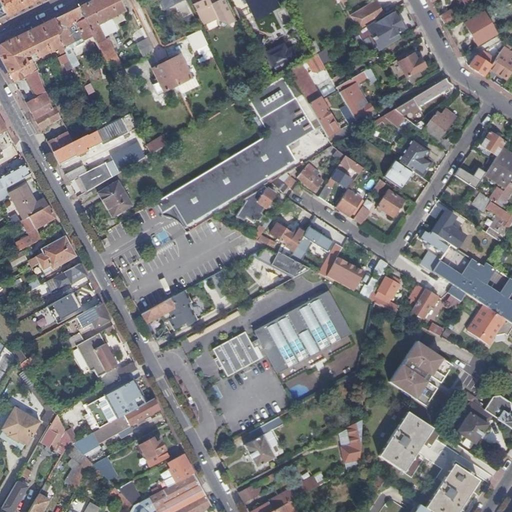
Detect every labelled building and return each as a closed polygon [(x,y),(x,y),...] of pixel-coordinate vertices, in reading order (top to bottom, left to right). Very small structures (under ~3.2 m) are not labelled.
[(0,0),(0,19),(16,12),(40,0),(0,0)] [(92,0),(78,7),(92,35),(109,69),(119,64),(118,62),(119,61),(108,38),(106,39),(105,36),(102,31),(112,26),(121,21),(119,17),(122,16),(121,13),(125,11),(119,0),(92,0)] [(176,0),(177,0),(178,3),(174,5),(177,12),(180,11),(183,18),(191,14),(189,9),(184,0),(176,0)] [(234,22),(226,6),(221,9),(217,1),(216,0),(203,0),(194,5),(205,25),(217,19),(220,25),(225,27),(234,22)] [(221,9),(226,6),(222,0),(219,0),(217,1),(221,9)] [(245,0),(253,16),(276,4),(275,3),(281,0),(245,0)] [(430,0),(431,2),(434,0),(450,0),(456,10),(469,3),(467,0),(430,0)] [(375,20),(385,15),(376,2),(351,17),(358,31),(366,26),(375,20)] [(64,14),(50,21),(62,47),(74,42),(67,28),(76,23),(84,40),(92,35),(78,7),(64,14)] [(440,16),(444,24),(456,17),(452,9),(440,16)] [(377,22),(375,20),(366,26),(373,38),(372,39),(378,48),(388,42),(387,40),(397,34),(404,30),(394,12),(377,22)] [(496,35),(484,13),(464,24),(477,46),(496,35)] [(0,56),(1,59),(13,82),(25,76),(36,70),(30,59),(26,61),(23,56),(24,56),(27,56),(31,55),(32,52),(34,50),(38,57),(57,47),(57,50),(61,56),(58,58),(62,65),(64,64),(67,71),(73,68),(72,67),(68,59),(65,54),(62,47),(50,21),(23,34),(0,45),(0,56)] [(67,28),(74,42),(75,45),(84,40),(76,23),(67,28)] [(145,32),(141,24),(137,27),(141,35),(145,32)] [(102,31),(105,36),(115,31),(112,26),(102,31)] [(199,30),(189,35),(193,42),(190,43),(194,51),(197,49),(200,55),(202,54),(206,61),(213,57),(207,45),(199,30)] [(379,51),(399,38),(397,34),(387,40),(388,42),(378,48),(379,51)] [(153,48),(148,38),(137,44),(143,57),(153,52),(153,48)] [(286,51),(282,44),(265,54),(262,56),(272,76),(297,61),(291,48),(286,51)] [(505,44),(499,52),(504,56),(510,49),(505,44)] [(322,64),(323,65),(331,60),(325,50),(317,55),(322,64)] [(468,66),(484,76),(489,69),(494,60),(482,52),(476,56),(468,66)] [(494,60),(489,69),(506,79),(511,69),(511,61),(498,53),(494,60)] [(406,78),(425,67),(419,58),(416,60),(413,54),(398,63),(406,78)] [(315,57),(306,62),(311,70),(322,64),(317,55),(315,57)] [(393,59),(391,55),(383,60),(386,65),(392,62),(393,59)] [(74,56),(68,59),(72,67),(78,65),(74,56)] [(179,56),(166,62),(179,88),(180,91),(183,97),(186,95),(184,92),(199,85),(194,76),(190,78),(179,56)] [(179,88),(166,62),(152,69),(158,82),(152,84),(157,94),(174,86),(177,93),(180,91),(179,88)] [(301,65),(289,71),(328,137),(339,130),(301,65)] [(372,73),(370,68),(337,88),(349,109),(355,119),(355,120),(373,110),(369,105),(361,109),(349,88),(356,84),(357,87),(361,85),(359,82),(367,78),(366,76),(372,73)] [(112,75),(119,89),(131,83),(123,69),(112,75)] [(36,70),(25,76),(37,98),(46,93),(36,70)] [(261,138),(155,201),(159,207),(175,198),(183,211),(190,222),(294,161),(287,147),(314,130),(295,99),(284,78),(249,99),(261,119),(269,133),(261,138)] [(448,82),(446,78),(394,109),(402,116),(453,85),(448,82)] [(37,98),(26,104),(27,106),(39,129),(60,118),(55,107),(52,109),(49,103),(50,102),(46,93),(37,98)] [(348,123),(355,119),(349,109),(342,114),(348,123)] [(402,116),(394,109),(371,123),(374,127),(381,123),(388,120),(389,121),(397,127),(405,118),(402,116)] [(422,124),(418,128),(422,131),(424,129),(438,141),(437,143),(449,152),(452,147),(443,140),(442,140),(440,139),(456,118),(448,112),(443,117),(437,113),(432,118),(430,116),(426,121),(428,123),(426,126),(422,124)] [(130,113),(125,116),(128,122),(134,119),(130,113)] [(59,165),(87,151),(86,149),(101,142),(103,145),(129,133),(121,118),(101,128),(72,142),(52,153),(59,165)] [(374,127),(371,123),(356,132),(361,135),(374,127)] [(498,154),(511,132),(511,128),(509,127),(500,140),(489,133),(480,146),(493,155),(492,157),(495,159),(498,154)] [(7,130),(0,134),(0,150),(0,151),(14,144),(12,139),(7,130)] [(67,132),(47,143),(52,153),(72,142),(67,132)] [(146,145),(150,153),(168,143),(164,135),(146,145)] [(396,161),(412,172),(420,178),(431,163),(424,158),(429,150),(412,138),(396,161)] [(344,156),(332,146),(326,154),(338,164),(344,156)] [(504,159),(498,154),(495,159),(487,171),(494,175),(491,179),(505,189),(511,178),(511,163),(509,167),(502,162),(504,159)] [(362,168),(345,156),(318,196),(318,197),(324,201),(324,200),(329,192),(331,188),(330,187),(335,181),(344,187),(350,179),(349,178),(350,176),(345,173),(349,166),(359,173),(362,168)] [(145,158),(134,165),(137,171),(149,164),(145,158)] [(396,161),(395,160),(384,178),(401,189),(412,172),(396,161)] [(78,177),(86,191),(119,172),(113,161),(106,164),(105,163),(85,173),(78,177)] [(27,166),(25,164),(0,177),(0,190),(31,174),(27,166)] [(308,164),(297,177),(306,185),(313,191),(321,182),(316,177),(319,173),(308,164)] [(64,174),(68,182),(78,177),(85,173),(81,166),(64,174)] [(278,178),(289,186),(293,189),(298,182),(289,176),(297,172),(295,168),(278,178)] [(459,168),(454,176),(475,190),(480,181),(459,168)] [(278,178),(271,182),(284,193),(289,186),(278,178)] [(511,178),(505,189),(499,198),(505,201),(511,190),(511,178)] [(379,193),(385,184),(379,180),(373,189),(379,193)] [(118,181),(97,193),(112,217),(132,205),(118,181)] [(7,192),(7,194),(25,185),(24,183),(7,192)] [(7,194),(14,205),(31,196),(25,185),(7,194)] [(264,186),(242,199),(245,200),(235,215),(243,220),(245,217),(254,223),(256,220),(259,221),(263,215),(262,212),(265,207),(274,193),(273,193),(274,190),(267,186),(266,188),(264,186)] [(350,192),(347,190),(335,207),(344,213),(349,216),(351,213),(353,215),(358,208),(359,206),(363,201),(350,192)] [(403,201),(388,191),(377,207),(393,218),(403,201)] [(501,239),(511,225),(507,222),(511,215),(490,202),(491,201),(479,193),(471,205),(483,212),(486,208),(495,214),(491,220),(496,223),(492,229),(489,227),(485,232),(489,235),(500,241),(501,239)] [(22,222),(48,207),(45,200),(36,205),(31,196),(14,205),(22,222)] [(362,205),(353,219),(360,224),(369,212),(363,208),(365,206),(362,205)] [(18,252),(41,240),(35,230),(55,219),(48,207),(22,222),(20,223),(28,238),(15,246),(18,252)] [(445,212),(431,232),(450,244),(457,249),(466,234),(450,224),(454,217),(445,212)] [(284,248),(293,254),(305,232),(296,227),(292,234),(277,224),(271,233),(286,244),(284,248)] [(260,226),(256,231),(252,228),(247,235),(257,241),(261,235),(265,230),(260,226)] [(293,254),(290,258),(303,264),(304,262),(300,260),(311,241),(327,251),(333,242),(308,226),(305,232),(293,254)] [(480,247),(487,237),(479,230),(471,240),(480,247)] [(419,238),(443,254),(448,247),(450,244),(431,232),(429,235),(423,231),(419,238)] [(257,241),(267,246),(268,246),(271,240),(261,235),(257,241)] [(34,267),(70,247),(65,237),(56,241),(49,245),(40,250),(41,251),(43,253),(36,258),(29,261),(33,268),(34,267)] [(348,238),(342,248),(326,274),(334,279),(336,276),(347,283),(352,274),(342,268),(344,265),(341,263),(345,256),(344,255),(352,241),(348,238)] [(307,267),(310,268),(325,276),(326,274),(342,248),(336,244),(322,269),(309,263),(307,267)] [(251,254),(294,276),(310,268),(307,267),(303,264),(290,258),(268,246),(267,246),(265,246),(251,254)] [(67,261),(75,257),(70,247),(34,267),(37,273),(43,270),(50,267),(52,270),(60,265),(67,261)] [(447,293),(460,301),(465,294),(483,267),(480,265),(465,254),(463,257),(448,247),(443,254),(441,258),(436,266),(443,270),(439,276),(452,285),(447,293)] [(432,272),(436,266),(441,258),(428,250),(419,264),(432,272)] [(25,261),(21,254),(9,260),(13,268),(25,261)] [(373,271),(380,275),(387,263),(380,259),(373,271)] [(511,279),(486,262),(483,267),(465,294),(483,305),(511,324),(511,279)] [(70,285),(86,276),(80,265),(46,283),(51,291),(69,282),(70,285)] [(371,277),(361,294),(367,298),(371,292),(377,280),(371,277)] [(392,281),(385,277),(378,291),(376,295),(389,302),(391,298),(392,298),(399,285),(401,281),(394,278),(392,281)] [(216,290),(212,278),(201,281),(206,294),(216,290)] [(405,296),(413,300),(421,287),(414,282),(405,296)] [(413,300),(407,309),(419,316),(428,302),(430,303),(435,295),(421,286),(421,287),(413,300)] [(351,333),(328,290),(254,331),(258,338),(251,342),(246,332),(214,349),(228,377),(260,359),(254,348),(261,344),(277,374),(351,333)] [(141,315),(146,324),(168,312),(171,318),(168,319),(175,331),(196,319),(188,303),(190,301),(185,291),(141,315)] [(371,292),(367,298),(374,302),(394,312),(398,306),(389,302),(376,295),(371,292)] [(70,294),(51,304),(59,319),(78,309),(70,294)] [(95,329),(110,321),(108,317),(101,304),(77,317),(77,318),(83,329),(92,324),(95,329)] [(506,335),(511,327),(511,324),(483,305),(476,315),(481,318),(473,330),(480,334),(477,338),(487,345),(494,336),(495,337),(503,335),(504,334),(506,335)] [(466,331),(477,338),(480,334),(473,330),(481,318),(476,315),(466,331)] [(428,330),(440,336),(444,328),(433,323),(428,330)] [(108,336),(116,332),(113,326),(105,330),(108,336)] [(66,342),(70,350),(75,347),(84,342),(79,334),(66,342)] [(117,367),(99,334),(84,342),(75,347),(90,372),(94,370),(98,378),(117,367)] [(416,341),(390,382),(427,405),(438,388),(415,373),(418,368),(441,382),(453,364),(416,341)] [(26,361),(20,349),(14,352),(11,354),(16,361),(19,365),(26,361)] [(321,360),(313,364),(317,371),(324,367),(321,360)] [(116,373),(120,380),(137,371),(133,364),(116,373)] [(359,373),(344,380),(350,390),(363,382),(358,379),(359,373)] [(292,396),(307,388),(300,374),(285,382),(292,396)] [(101,429),(124,416),(144,404),(131,382),(88,406),(101,429)] [(472,402),(475,397),(466,392),(463,397),(471,401),(472,402)] [(511,428),(511,415),(508,413),(511,409),(510,403),(499,396),(492,397),(484,410),(492,416),(511,428)] [(124,416),(128,424),(135,420),(133,415),(139,412),(142,419),(159,410),(157,408),(153,399),(144,404),(124,416)] [(465,410),(469,413),(456,432),(475,445),(488,425),(487,424),(492,416),(484,410),(483,410),(472,402),(471,401),(465,410)] [(1,431),(10,436),(9,437),(18,442),(19,441),(27,446),(40,423),(14,408),(1,431)] [(70,441),(72,445),(78,441),(62,411),(56,415),(56,416),(70,441)] [(403,472),(432,428),(407,412),(378,456),(403,472)] [(62,455),(64,452),(70,441),(56,416),(40,442),(62,455)] [(72,445),(82,456),(103,444),(112,439),(110,434),(128,424),(124,416),(101,429),(78,441),(72,445)] [(278,416),(248,433),(253,440),(243,445),(249,456),(256,468),(274,458),(269,448),(279,443),(272,430),(283,424),(278,416)] [(361,420),(347,428),(350,445),(340,448),(344,464),(358,461),(361,420)] [(167,457),(156,436),(139,446),(150,467),(167,457)] [(89,462),(85,458),(82,456),(72,445),(70,441),(64,452),(70,460),(75,464),(63,484),(76,492),(84,479),(80,477),(89,462)] [(93,466),(106,459),(101,450),(85,458),(89,462),(92,465),(93,466)] [(168,488),(193,474),(190,467),(183,455),(173,460),(173,461),(168,463),(172,469),(170,471),(173,477),(164,482),(168,488)] [(117,477),(106,459),(93,466),(95,468),(115,488),(117,491),(131,483),(125,472),(117,477)] [(90,469),(92,465),(89,462),(80,477),(84,479),(90,469)] [(425,508),(431,511),(458,511),(479,481),(471,476),(472,475),(469,473),(468,474),(454,465),(442,483),(435,478),(431,485),(437,490),(425,508)] [(30,472),(25,469),(1,509),(5,511),(13,511),(24,494),(23,493),(26,488),(22,485),(30,472)] [(314,479),(318,486),(328,481),(322,471),(313,476),(313,477),(314,478),(314,479)] [(276,479),(273,473),(266,478),(268,483),(276,479)] [(202,511),(212,507),(204,494),(193,474),(168,488),(144,500),(138,504),(143,508),(146,511),(154,511),(156,511),(202,511)] [(372,499),(384,481),(377,476),(372,486),(366,496),(372,499)] [(271,511),(295,499),(318,486),(314,479),(314,478),(313,477),(267,501),(268,503),(252,511),(271,511)] [(138,504),(144,500),(133,483),(131,483),(117,491),(130,503),(133,507),(138,504)] [(238,493),(244,504),(263,493),(260,487),(255,490),(252,485),(238,493)] [(124,508),(130,503),(117,491),(115,488),(110,494),(111,496),(124,508)] [(28,511),(41,511),(48,501),(38,495),(28,511)] [(271,511),(295,511),(300,509),(295,499),(271,511)] [(101,511),(103,510),(90,503),(84,511),(101,511)] [(127,511),(129,511),(133,507),(130,503),(124,508),(127,511)]
